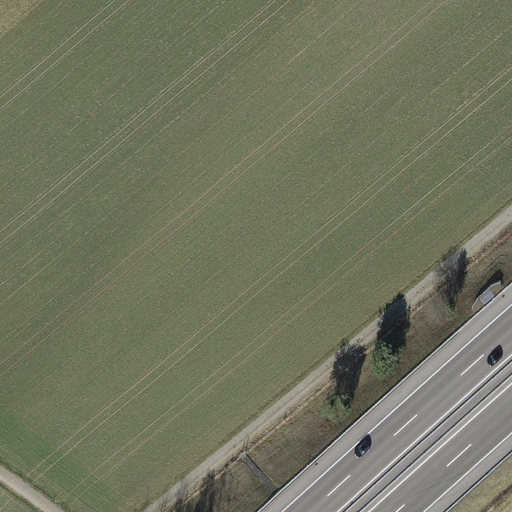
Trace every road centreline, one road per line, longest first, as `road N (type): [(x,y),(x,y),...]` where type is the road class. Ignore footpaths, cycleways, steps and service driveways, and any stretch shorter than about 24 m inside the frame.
road 1 (track): [(511,212),(147,511),(52,511),(0,474)]
road 2 (motorway): [(511,331),(311,511)]
road 3 (motorway): [(398,511),(511,409)]
